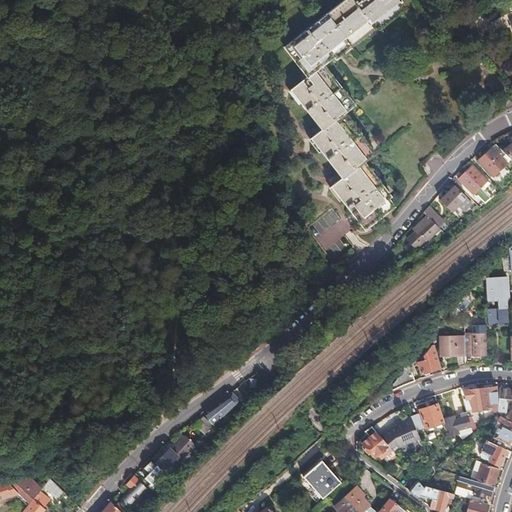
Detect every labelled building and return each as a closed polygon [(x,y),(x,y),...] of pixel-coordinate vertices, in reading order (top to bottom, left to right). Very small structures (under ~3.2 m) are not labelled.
[(352,0),(293,47),(316,77),(298,92),(329,132),(317,142),(348,180),(336,190),(367,229),(396,205),(366,166),(378,156),(347,117),(359,107),(331,71),(408,9),(405,5),(407,3),(403,0),(352,0)] [(511,159),(511,136),(510,138),(511,141),(511,142),(502,150),(506,154),(511,159)] [(495,143),(485,154),(478,160),(493,176),(500,169),(507,162),(502,157),(506,154),(502,150),(495,143)] [(506,154),(502,157),(507,162),(511,159),(506,154)] [(490,184),(487,181),(472,166),(466,172),(481,187),(483,190),(485,188),(490,184)] [(476,192),(485,202),(490,197),(483,190),(481,187),(466,172),(459,179),(474,194),(476,192)] [(455,185),(440,199),(452,211),(458,204),(464,210),(472,203),(466,197),(455,185)] [(485,188),(483,190),(490,197),(493,196),(485,188)] [(423,212),(427,216),(438,227),(444,221),(429,206),(423,212)] [(427,242),(440,229),(438,227),(427,216),(413,228),(416,231),(407,239),(416,248),(424,240),(427,242)] [(364,276),(369,281),(381,269),(377,264),(364,276)] [(506,277),(486,278),(488,298),(504,297),(504,284),(506,284),(506,277)] [(464,336),(464,355),(473,355),(486,355),(486,334),(471,334),(464,334),(464,336)] [(440,355),(464,355),(464,336),(440,336),(440,355)] [(421,374),(440,368),(433,343),(422,354),(424,360),(417,363),(421,374)] [(410,383),(414,382),(408,364),(390,387),(392,391),(410,383)] [(479,388),(483,409),(498,406),(496,386),(492,386),(482,388),(479,388)] [(472,410),(483,409),(479,388),(464,390),(465,399),(470,399),(472,410)] [(501,406),(504,406),(503,398),(507,398),(511,398),(511,389),(499,388),(501,406)] [(210,421),(213,425),(230,408),(237,400),(231,394),(228,398),(228,397),(204,413),(207,417),(210,421)] [(409,416),(414,427),(423,425),(424,428),(443,422),(437,403),(419,409),(420,412),(409,416)] [(449,436),(472,431),(467,412),(461,414),(462,418),(455,419),(454,416),(444,418),(449,436)] [(380,436),(392,450),(398,444),(415,438),(419,437),(414,427),(409,416),(401,420),(399,424),(389,428),(380,436)] [(205,434),(211,427),(202,418),(195,425),(205,434)] [(502,420),(499,419),(497,424),(499,425),(493,437),(508,445),(511,437),(511,428),(509,427),(511,424),(504,421),(502,420)] [(388,459),(395,453),(392,450),(380,436),(375,431),(371,426),(365,431),(369,436),(362,443),(374,456),(378,453),(383,453),(388,459)] [(181,459),(195,444),(188,438),(178,448),(176,446),(173,450),(170,449),(156,462),(164,470),(177,456),(181,459)] [(511,452),(486,440),(481,449),(491,454),(488,460),(499,465),(503,456),(508,458),(511,452)] [(491,454),(481,449),(478,456),(488,460),(491,454)] [(320,461),(303,476),(322,497),(338,481),(320,461)] [(148,487),(152,490),(165,476),(150,462),(144,467),(149,472),(144,477),(151,484),(148,487)] [(470,479),(492,485),(498,469),(481,464),(478,472),(473,470),(470,479)] [(121,511),(129,511),(127,509),(147,489),(134,474),(127,482),(132,487),(115,506),(121,511)] [(488,503),(492,485),(470,479),(460,475),(458,484),(476,490),(475,492),(471,491),(470,494),(481,497),(480,501),(487,503),(488,503)] [(28,502),(40,487),(28,477),(23,477),(17,479),(9,486),(13,490),(12,492),(19,498),(20,496),(28,502)] [(440,489),(425,485),(424,487),(416,478),(408,490),(416,496),(418,494),(432,498),(428,506),(434,508),(440,489)] [(0,484),(0,498),(1,498),(10,495),(6,482),(0,484)] [(358,494),(361,491),(355,485),(332,505),(338,511),(358,511),(360,511),(375,511),(376,511),(367,505),(358,494)] [(454,494),(440,489),(434,508),(443,511),(448,496),(453,497),(454,494)] [(50,501),(38,492),(36,494),(35,496),(47,505),(50,501)] [(47,505),(35,496),(29,502),(42,511),(47,505)] [(375,511),(406,511),(407,511),(387,497),(378,510),(377,510),(376,511),(375,511)] [(480,501),(468,497),(466,501),(470,502),(468,508),(466,511),(485,511),(488,503),(487,503),(480,501)] [(41,511),(42,511),(29,502),(21,511),(41,511)] [(101,511),(121,511),(115,506),(110,502),(101,511)]
